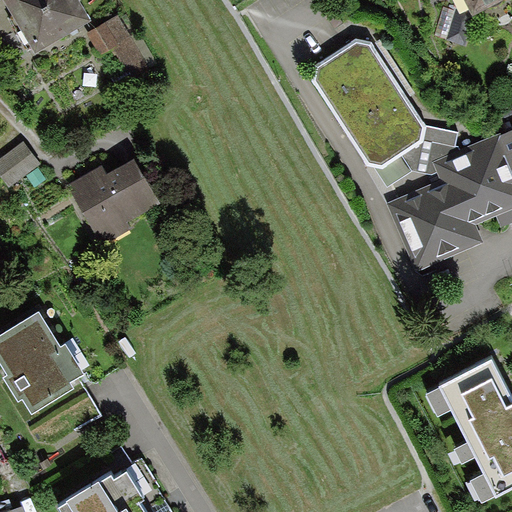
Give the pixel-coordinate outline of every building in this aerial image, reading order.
[(93,12),(85,0),(7,0),(35,46),(93,12)] [(473,8),(468,0),(456,0),(455,5),(450,4),(449,7),(443,5),(435,34),(466,43),(475,12),(472,11),(473,8)] [(468,0),(473,8),(473,9),(489,0),(468,0)] [(118,12),(87,31),(100,52),(113,44),(134,80),(151,69),(118,12)] [(427,121),(372,37),(355,34),(315,60),(312,76),(368,160),(374,161),(384,163),(403,152),(424,138),(427,123),(427,121)] [(131,76),(126,67),(112,75),(117,84),(131,76)] [(511,122),(459,145),(431,157),(437,170),(441,179),(388,202),(417,266),(483,237),(475,220),(497,210),(503,225),(511,220),(511,122)] [(431,157),(459,145),(459,143),(455,143),(458,129),(427,123),(424,138),(403,152),(413,168),(433,172),(437,170),(431,157)] [(41,161),(24,139),(0,156),(0,174),(9,186),(41,161)] [(413,168),(403,152),(384,163),(374,161),(389,184),(413,168)] [(162,198),(135,153),(108,169),(103,160),(67,182),(104,243),(133,226),(128,218),(162,198)] [(36,185),(48,176),(39,165),(28,174),(36,185)] [(38,310),(0,334),(0,364),(6,375),(2,377),(18,401),(22,399),(32,414),(74,388),(70,382),(84,373),(65,343),(60,345),(38,310)] [(511,391),(493,354),(439,382),(496,493),(511,484),(511,391)] [(70,500),(59,507),(61,511),(147,511),(141,501),(146,498),(129,470),(115,479),(112,474),(102,480),(100,477),(68,497),(70,500)] [(0,511),(27,511),(23,501),(0,510),(0,511)]
